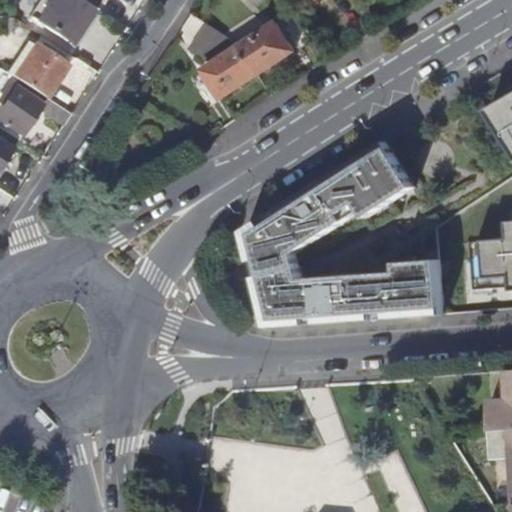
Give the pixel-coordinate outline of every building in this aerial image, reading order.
[(82,0),(45,0),(36,14),(80,43),(91,26),(87,23),(96,9),(82,0)] [(246,42),(264,69),(300,45),(282,18),(246,42)] [(16,70),(48,91),(68,59),(37,39),(16,70)] [(188,48),(203,58),(209,49),(194,40),(188,48)] [(264,69),(246,42),(209,65),(227,93),(264,69)] [(0,76),(5,80),(11,71),(0,63),(0,76)] [(68,113),(72,107),(48,91),(45,96),(18,78),(0,103),(0,113),(23,128),(41,102),(65,118),(68,113)] [(511,98),(489,111),(511,146),(511,98)] [(0,162),(4,157),(0,154),(0,152),(9,138),(0,132),(0,162)] [(14,141),(9,138),(0,152),(0,154),(4,157),(14,141)] [(444,288),(441,261),(398,264),(399,274),(305,281),(298,261),(297,256),(363,214),(368,221),(417,190),(388,143),(245,234),(250,254),(257,252),(264,279),(257,280),(269,327),(431,313),(446,312),(444,288)] [(511,221),(511,233),(511,238),(477,242),(481,291),(511,290),(511,221)] [(257,252),(250,254),(254,271),(257,280),(264,279),(257,252)] [(511,368),(507,369),(509,399),(490,400),(494,457),(511,456),(511,368)]
